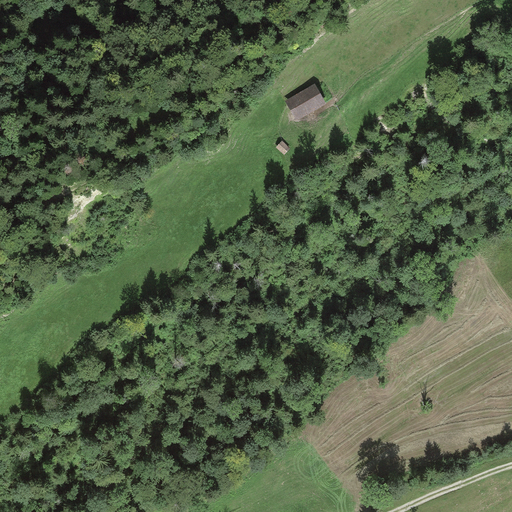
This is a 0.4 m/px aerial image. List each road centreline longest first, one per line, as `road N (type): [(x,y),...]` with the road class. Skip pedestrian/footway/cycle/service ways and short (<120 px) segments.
road 1 (track): [(0,153),(65,128),(140,121)]
road 2 (track): [(399,511),(511,467)]
